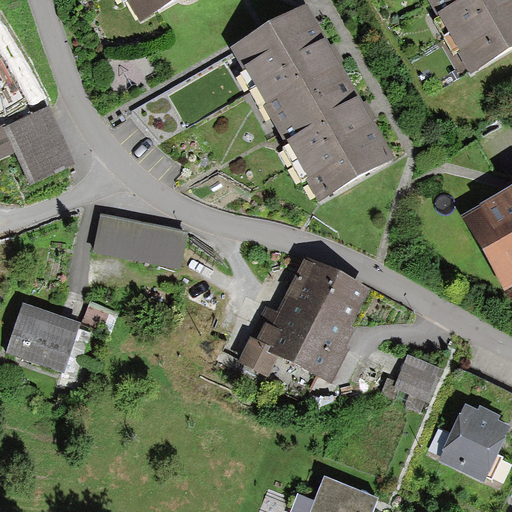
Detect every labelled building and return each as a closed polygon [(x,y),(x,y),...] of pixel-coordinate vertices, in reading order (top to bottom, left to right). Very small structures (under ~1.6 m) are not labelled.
[(129,0),(140,19),(172,0),(129,0)] [(511,48),(511,0),(430,0),(471,72),(511,48)] [(308,6),(233,49),(320,201),(395,158),(308,6)] [(7,122),(0,125),(0,160),(15,153),(31,187),(74,167),(45,108),(8,125),(7,122)] [(511,186),(463,215),(506,288),(511,283),(511,186)] [(187,231),(102,214),(94,253),(179,270),(187,231)] [(369,289),(307,259),(280,313),(267,307),(239,364),(268,379),(279,357),(334,384),(351,349),(347,347),(357,328),(351,325),(369,289)] [(118,312),(92,301),(83,322),(109,333),(118,312)] [(80,323),(23,304),(6,354),(63,374),(80,323)] [(442,370),(407,355),(398,379),(390,376),(382,395),(398,402),(401,393),(408,396),(403,406),(422,413),(426,403),(429,404),(442,370)] [(511,426),(499,420),(501,416),(481,407),(479,412),(467,406),(440,461),(484,483),(511,426)] [(372,511),(376,503),(325,482),(312,511),(372,511)]
